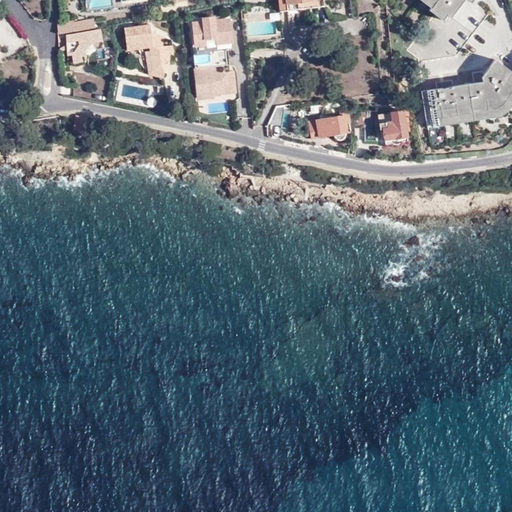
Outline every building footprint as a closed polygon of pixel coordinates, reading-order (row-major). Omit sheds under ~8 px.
[(277,0),(279,16),(286,15),(323,11),(321,0),(277,0)] [(431,0),(436,3),(434,6),(450,17),(462,0),(431,0)] [(473,1),(466,11),(461,8),(455,16),(465,23),(464,25),(473,31),(488,11),(473,1)] [(231,43),(229,18),(214,20),(214,17),(200,19),(201,22),(190,23),(192,48),(205,47),(204,40),(214,39),(214,45),(231,43)] [(445,49),(456,56),(462,47),(472,33),(462,26),(450,17),(444,24),(435,18),(408,53),(418,60),(437,60),(445,49)] [(75,33),(76,32),(95,29),(93,21),(73,24),(75,33)] [(58,35),(64,34),(75,33),(73,24),(73,22),(58,24),(58,35)] [(141,49),(141,55),(150,53),(150,56),(145,57),(148,80),(163,83),(172,70),(170,56),(175,56),(174,50),(163,50),(166,42),(151,34),(151,31),(148,31),(147,27),(137,29),(138,33),(124,35),(127,51),(141,49)] [(76,32),(75,33),(64,34),(65,53),(77,53),(77,48),(77,43),(82,43),(97,42),(97,33),(77,35),(76,32)] [(425,120),(458,117),(468,116),(493,112),(502,106),(511,93),(511,87),(507,84),(511,77),(511,75),(497,63),(482,80),(481,74),(473,75),(474,85),(452,88),(452,83),(436,84),(436,89),(422,91),(425,120)] [(218,68),(193,70),(196,101),(213,100),(213,96),(235,94),(233,72),(219,73),(218,68)] [(387,99),(388,107),(396,106),(395,98),(387,99)] [(391,123),(378,125),(379,132),(383,131),(385,141),(407,138),(405,128),(408,127),(407,118),(408,117),(407,111),(390,113),(390,114),(391,123)] [(346,113),(342,114),(342,116),(309,124),(313,142),(335,136),(337,139),(338,139),(339,140),(341,140),(343,140),(344,139),(345,138),(346,136),(346,132),(344,124),(349,123),(348,116),(347,116),(346,113)] [(377,115),(378,125),(391,123),(390,114),(377,115)] [(85,118),(76,116),(73,128),(83,130),(85,118)] [(268,123),(267,125),(267,136),(279,135),(278,122),(268,123)] [(356,172),(349,170),(348,175),(347,178),(354,180),(356,172)]
